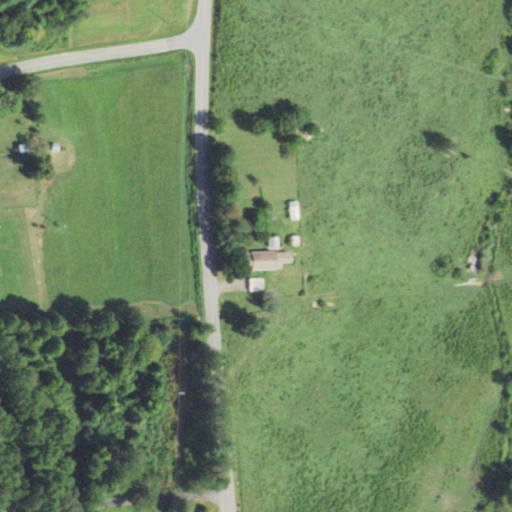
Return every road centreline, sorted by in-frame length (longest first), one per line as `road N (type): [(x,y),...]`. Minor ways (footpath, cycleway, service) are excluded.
road 1 (tertiary): [(228,511),(200,135),(204,0)]
road 2 (residential): [(202,38),(0,70)]
